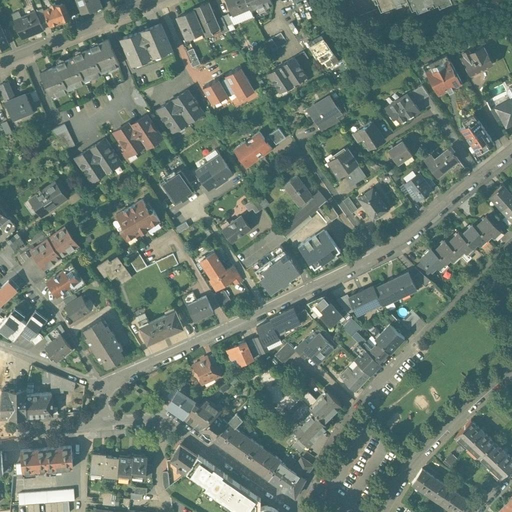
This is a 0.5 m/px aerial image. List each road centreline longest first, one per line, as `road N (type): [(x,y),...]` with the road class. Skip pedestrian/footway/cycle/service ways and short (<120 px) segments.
road 1 (residential): [(108,391),(394,245),(511,153)]
road 2 (residential): [(293,501),(341,421),(511,242)]
road 3 (residential): [(383,511),(456,416),(511,370)]
road 4 (unclassified): [(0,63),(157,0)]
road 5 (residential): [(108,391),(58,314),(8,259)]
road 6 (residential): [(293,501),(168,420)]
